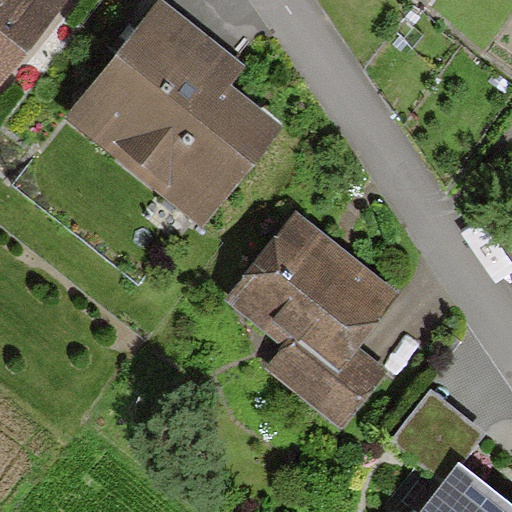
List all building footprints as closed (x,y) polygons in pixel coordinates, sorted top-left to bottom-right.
[(0,0),(0,87),(66,0),(0,0)] [(242,64),(161,0),(157,0),(66,115),(204,224),(283,125),(228,82),(242,64)] [(385,288),(289,211),(222,294),(282,342),(264,364),(335,420),(377,367),(344,340),(385,288)] [(441,476),(457,455),(478,430),(424,387),(387,433),(441,476)] [(511,511),(511,498),(457,455),(441,476),(411,511),(511,511)]
